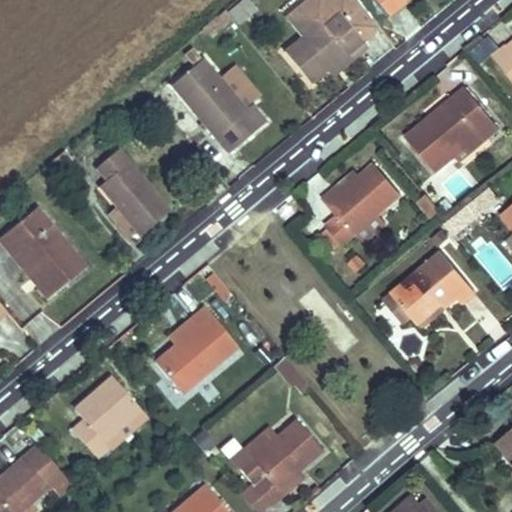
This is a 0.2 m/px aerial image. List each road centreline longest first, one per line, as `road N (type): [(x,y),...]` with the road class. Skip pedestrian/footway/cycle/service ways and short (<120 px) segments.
road 1 (residential): [(481,0),(0,400)]
road 2 (residential): [(326,511),(511,354)]
